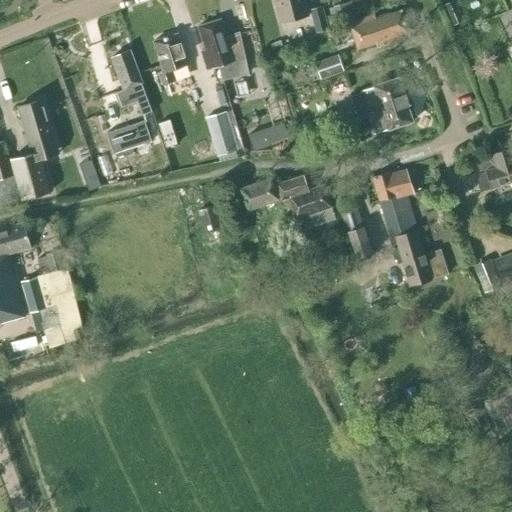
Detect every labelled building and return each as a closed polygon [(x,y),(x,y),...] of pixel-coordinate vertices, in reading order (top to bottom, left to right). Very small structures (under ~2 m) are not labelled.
[(274,0),(280,23),(308,16),(303,0),(274,0)] [(337,20),(349,17),(345,3),(333,6),(337,20)] [(310,9),(316,33),(328,30),(322,7),(310,9)] [(409,37),(400,10),(376,18),(375,13),(346,23),(351,39),(352,38),(356,50),(375,43),(376,47),(409,37)] [(220,19),(198,26),(205,50),(200,51),(206,69),(219,65),(222,80),(248,74),(244,55),(238,57),(231,36),(226,37),(220,19)] [(187,65),(177,33),(153,41),(163,70),(158,71),(163,85),(172,82),(169,71),(187,65)] [(116,91),(119,90),(125,105),(137,100),(131,85),(142,81),(129,50),(111,57),(120,79),(113,81),(116,91)] [(315,60),(321,80),(345,72),(339,52),(315,60)] [(398,77),(372,86),(372,87),(359,91),(359,93),(350,96),(358,119),(367,116),(373,134),(387,129),(412,121),(407,105),(409,104),(405,93),(403,93),(398,77)] [(11,159),(22,199),(49,192),(40,159),(58,154),(42,99),(18,106),(28,142),(31,153),(11,159)] [(206,118),(217,156),(238,151),(226,112),(206,118)] [(106,133),(113,153),(150,140),(144,121),(106,133)] [(288,139),(283,123),(248,134),(253,151),(270,146),(269,144),(288,139)] [(356,131),(326,142),(330,155),(360,145),(356,131)] [(0,178),(4,178),(11,176),(1,141),(0,141),(0,178)] [(471,161),(481,191),(511,180),(511,154),(510,148),(471,161)] [(395,196),(396,199),(406,196),(406,195),(413,192),(406,168),(389,173),(389,171),(372,177),(379,200),(395,196)] [(0,203),(19,198),(13,175),(11,176),(4,178),(0,178),(0,203)] [(302,175),(276,184),(282,200),(289,198),(296,219),(313,213),(317,224),(335,218),(323,184),(307,190),(302,175)] [(270,178),(240,189),(234,191),(233,186),(216,191),(225,223),(226,223),(227,228),(242,224),(241,219),(242,219),(239,211),(247,209),(247,210),(278,199),(270,178)] [(425,254),(406,196),(396,199),(395,196),(379,200),(391,237),(388,237),(393,251),(392,254),(393,259),(396,261),(397,264),(402,263),(409,285),(447,273),(439,250),(425,254)] [(198,208),(206,235),(222,230),(214,203),(198,208)] [(355,258),(372,253),(356,204),(339,209),(355,258)] [(0,320),(22,315),(5,253),(30,246),(24,222),(0,228),(0,320)] [(324,237),(333,264),(349,259),(340,232),(324,237)] [(50,272),(63,268),(58,251),(46,254),(50,272)] [(511,279),(511,254),(493,262),(502,283),(511,279)] [(474,268),(484,292),(500,286),(490,262),(474,268)] [(21,283),(30,310),(46,305),(38,278),(21,283)] [(439,511),(434,500),(417,508),(419,511),(439,511)]
